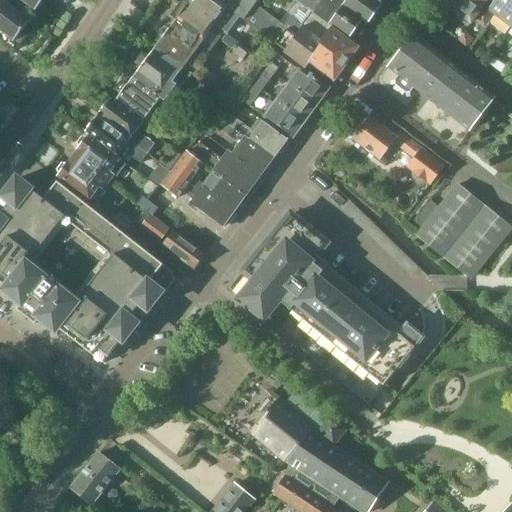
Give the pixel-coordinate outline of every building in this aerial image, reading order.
[(0,0),(0,39),(15,51),(29,33),(24,29),(31,21),(3,0),(0,0)] [(12,0),(21,0),(36,11),(44,0),(11,0),(12,1),(12,0)] [(183,0),(171,17),(176,21),(204,42),(205,41),(212,32),(234,50),(240,42),(184,0),(183,0)] [(216,0),(184,0),(240,42),(244,36),(222,19),(229,10),(216,0)] [(216,0),(229,10),(243,21),(255,5),(258,0),(216,0)] [(294,0),(304,7),(313,14),(332,28),(332,27),(355,44),(382,5),(374,0),(294,0)] [(438,0),(470,24),(481,10),(468,0),(438,0)] [(482,8),(487,11),(495,0),(468,0),(481,10),(482,8)] [(511,0),(495,0),(487,11),(508,27),(511,20),(511,0)] [(255,5),(243,21),(285,51),(283,53),(306,70),(310,64),(334,82),(360,48),(355,44),(332,27),(332,28),(313,14),(304,7),(299,13),(308,19),(303,26),(302,27),(287,15),(280,23),(255,5)] [(176,21),(155,49),(191,76),(192,75),(201,81),(209,70),(200,64),(213,48),(205,41),(204,42),(176,21)] [(463,33),(457,40),(465,46),(471,39),(463,33)] [(413,87),(468,130),(493,98),(415,36),(389,69),(399,76),(397,81),(397,84),(406,92),(409,92),(413,87)] [(141,68),(133,79),(161,99),(164,101),(176,86),(180,89),(191,76),(155,49),(149,57),(144,53),(135,64),(141,68)] [(267,69),(268,69),(275,75),(280,69),(271,63),(267,69)] [(301,68),(288,85),(317,106),(329,89),(301,68)] [(268,69),(262,77),(268,82),(273,75),(279,80),(280,79),(275,75),(268,69)] [(228,90),(240,99),(255,80),(243,70),(228,90)] [(262,77),(256,85),(263,91),(267,94),(279,80),(273,75),(268,82),(262,77)] [(133,79),(114,104),(141,125),(161,99),(133,79)] [(256,85),(255,85),(243,101),(251,107),(263,91),(256,85)] [(288,85),(276,102),(305,123),(317,106),(288,85)] [(110,100),(97,117),(147,155),(155,145),(140,133),(138,136),(135,134),(141,125),(114,104),(110,100)] [(214,117),(221,123),(234,107),(227,101),(214,117)] [(305,123),(276,102),(264,118),(293,139),(305,123)] [(233,115),(226,123),(274,158),(288,140),(263,121),(255,132),(233,115)] [(85,133),(91,136),(122,159),(127,163),(132,157),(140,164),(147,155),(97,117),(85,133)] [(379,160),(393,143),(395,138),(370,118),(353,140),(379,160)] [(197,120),(188,131),(196,138),(205,127),(197,120)] [(240,144),(232,154),(261,176),(274,158),(226,123),(222,128),(229,133),(228,135),(240,144)] [(395,138),(393,143),(414,159),(407,168),(429,186),(444,167),(399,132),(395,138)] [(81,150),(76,157),(110,183),(115,177),(116,178),(126,166),(121,161),(122,159),(91,136),(82,137),(78,143),(81,150)] [(175,149),(163,166),(171,172),(183,155),(175,149)] [(161,186),(179,199),(183,193),(193,180),(204,165),(186,151),(183,155),(171,172),(161,186)] [(229,151),(214,171),(246,196),(261,176),(232,154),(229,151)] [(110,183),(76,157),(71,163),(63,164),(58,170),(60,178),(96,205),(106,192),(105,191),(110,183)] [(163,166),(152,181),(160,187),(161,186),(171,172),(163,166)] [(214,171),(202,187),(235,211),(246,196),(214,171)] [(0,285),(5,290),(3,293),(56,333),(59,330),(75,343),(103,365),(121,342),(123,343),(162,293),(160,292),(161,291),(168,292),(175,282),(173,276),(174,274),(55,183),(41,201),(14,180),(0,199),(0,285)] [(190,203),(223,227),(235,211),(202,187),(193,180),(183,193),(192,200),(190,203)] [(415,235),(472,280),(511,228),(511,227),(457,183),(415,235)] [(143,208),(151,214),(154,217),(161,209),(150,200),(143,208)] [(151,214),(142,224),(162,242),(171,230),(154,217),(151,214)] [(390,344),(402,330),(327,266),(328,265),(317,255),(327,244),(291,214),(230,290),(241,298),(240,299),(265,319),(280,301),(290,309),(274,327),(367,404),(406,358),(390,344)] [(175,231),(163,246),(193,270),(205,255),(175,231)] [(442,305),(453,315),(458,309),(448,299),(442,305)] [(406,358),(422,340),(406,326),(403,329),(402,330),(390,344),(406,358)] [(430,394),(447,408),(463,388),(447,374),(430,394)] [(367,511),(388,483),(316,435),(312,433),(315,429),(278,399),(264,414),(267,417),(251,434),(285,463),(292,468),(273,494),(300,511),(337,511),(334,509),(342,498),(360,511),(367,511)] [(70,488),(92,506),(119,472),(97,454),(70,488)] [(122,485),(132,493),(139,485),(130,477),(122,485)] [(209,511),(242,511),(254,499),(236,482),(209,511)]
